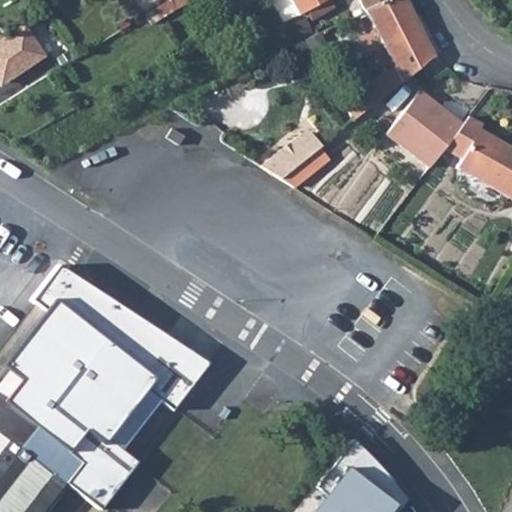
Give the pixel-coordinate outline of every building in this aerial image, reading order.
[(291,0),(298,14),(307,10),(325,0),(291,0)] [(330,0),(325,0),(307,10),(312,19),(334,7),(330,0)] [(356,89),(368,106),(434,55),(407,0),(379,0),(365,7),(394,64),(382,70),(370,77),(359,86),(356,89)] [(309,35),(318,30),(313,21),(301,26),(306,36),(309,35)] [(0,45),(0,81),(6,90),(52,56),(28,24),(0,45)] [(416,88),(383,131),(426,164),(440,146),(445,149),(467,115),(464,113),(458,120),(416,88)] [(356,89),(342,101),(351,120),(368,106),(356,89)] [(511,147),(477,126),(479,122),(467,115),(445,149),(459,157),(455,166),(511,199),(511,147)] [(181,135),(169,127),(163,135),(175,143),(181,135)] [(300,132),(259,165),(279,178),(319,145),(321,144),(312,133),(300,132)] [(279,178),(291,186),(328,155),(319,145),(279,178)] [(32,297),(46,307),(0,365),(0,511),(50,511),(71,485),(101,509),(138,461),(109,437),(146,389),(173,410),(211,363),(60,263),(32,297)]
